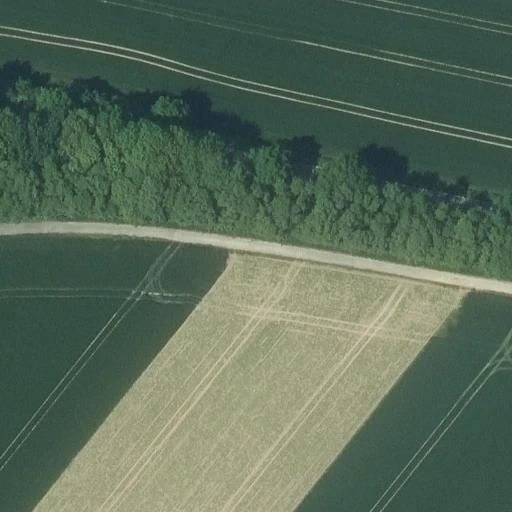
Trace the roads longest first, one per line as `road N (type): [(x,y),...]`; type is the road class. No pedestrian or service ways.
road 1 (tertiary): [(0,154),(93,151),(321,183),(511,221)]
road 2 (track): [(0,245),(156,245),(511,299)]
